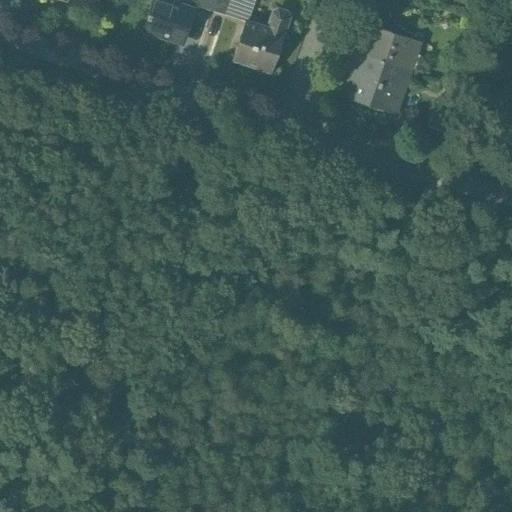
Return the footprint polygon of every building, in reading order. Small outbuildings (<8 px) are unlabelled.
[(67,0),(68,0),(67,3),(93,12),(97,0),(67,0)] [(193,10),(162,0),(153,0),(144,29),(182,42),(193,10)] [(215,0),(200,0),(198,6),(212,11),(215,0)] [(230,0),(215,0),(212,11),(225,15),(230,0)] [(269,28),(245,21),(232,59),(271,71),(290,17),(287,12),(279,9),(274,12),(269,28)] [(420,42),(367,24),(358,52),(410,70),(420,42)] [(410,70),(358,52),(343,95),(390,111),(404,69),(410,71),(410,70)] [(452,106),(437,101),(428,127),(443,132),(452,106)]
